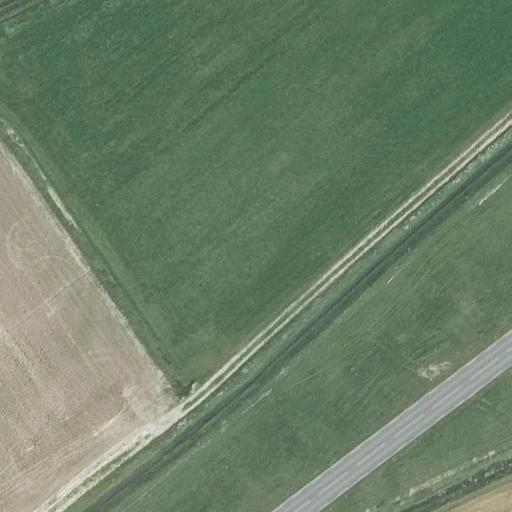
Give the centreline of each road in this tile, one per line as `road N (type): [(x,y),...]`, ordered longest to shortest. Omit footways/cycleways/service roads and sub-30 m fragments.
road 1 (track): [(53,511),(208,390),(511,117)]
road 2 (primary): [(511,346),(294,511)]
